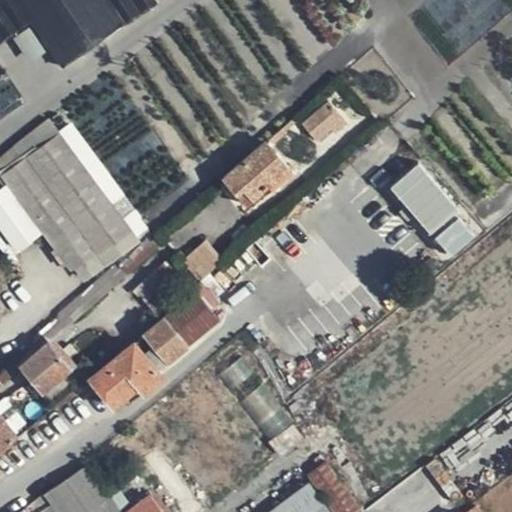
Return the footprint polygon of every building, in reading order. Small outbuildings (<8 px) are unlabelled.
[(0,0),(0,32),(30,12),(63,60),(149,0),(0,0)] [(320,139),(348,121),(334,98),(306,116),(320,139)] [(152,234),(72,109),(0,154),(0,165),(10,182),(0,188),(0,224),(17,251),(47,232),(79,281),(152,234)] [(270,145),(281,137),(277,132),(221,180),(245,211),(293,172),(291,169),(293,168),(289,163),(287,165),(270,145)] [(419,159),(392,183),(453,254),(481,231),(419,159)] [(156,252),(149,245),(120,269),(127,277),(156,252)] [(297,287),(271,257),(244,279),(269,309),(297,287)] [(180,289),(168,274),(161,265),(123,296),(143,321),(180,289)] [(118,284),(127,277),(120,269),(111,276),(118,284)] [(199,282),(204,288),(215,279),(210,272),(199,282)] [(118,284),(111,276),(100,286),(106,294),(118,284)] [(100,286),(13,358),(20,367),(40,393),(73,364),(61,349),(55,353),(47,344),(106,294),(100,286)] [(196,296),(192,294),(91,379),(115,410),(126,401),(127,402),(160,377),(155,370),(215,319),(205,306),(196,296)] [(246,356),(223,370),(268,439),(291,424),(246,356)] [(0,384),(20,367),(13,358),(0,369),(0,446),(13,436),(0,418),(0,384)] [(73,364),(40,393),(47,401),(80,373),(73,364)] [(311,460),(315,466),(321,462),(316,456),(311,460)] [(308,484),(328,511),(357,511),(321,462),(315,466),(302,475),(308,484)] [(101,511),(78,481),(45,504),(51,511),(101,511)] [(328,511),(308,484),(270,511),(328,511)] [(163,511),(149,493),(123,511),(163,511)]
